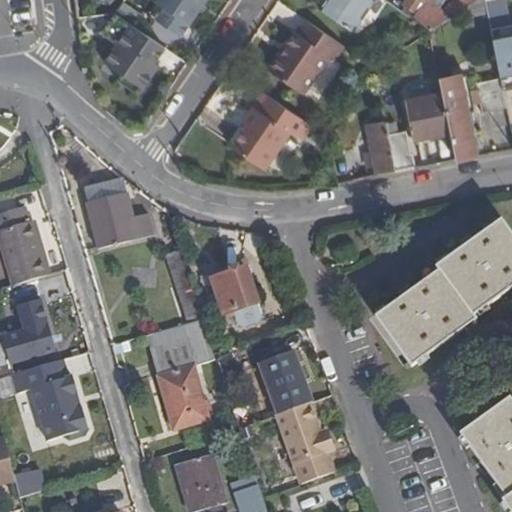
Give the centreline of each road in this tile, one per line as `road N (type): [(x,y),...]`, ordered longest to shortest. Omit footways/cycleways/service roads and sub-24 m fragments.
road 1 (residential): [(145,511),(30,124),(30,83)]
road 2 (residential): [(296,210),(294,259),(381,511)]
road 3 (residential): [(296,210),(511,168)]
road 4 (residential): [(139,165),(254,0)]
road 5 (residential): [(139,165),(211,203),(296,210)]
road 6 (residential): [(30,83),(55,92),(139,165)]
